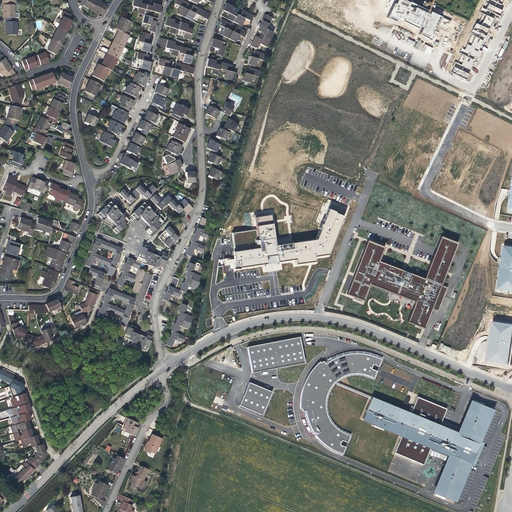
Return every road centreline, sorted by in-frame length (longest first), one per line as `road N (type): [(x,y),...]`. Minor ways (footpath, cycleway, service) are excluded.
road 1 (residential): [(219,0),(198,72),(200,200),(156,297),(162,365)]
road 2 (residential): [(187,352),(263,319),(338,320),(511,389)]
road 3 (track): [(444,511),(179,402)]
road 4 (residential): [(511,227),(428,195),(425,184),(463,107)]
road 5 (residential): [(153,374),(20,501)]
road 6 (residential): [(89,177),(91,208),(61,284),(51,295),(0,297)]
road 7 (residential): [(106,511),(148,421),(168,402),(153,374)]
road 8 (residential): [(100,28),(71,93),(89,177)]
road 9 (residential): [(155,76),(110,167),(89,177)]
